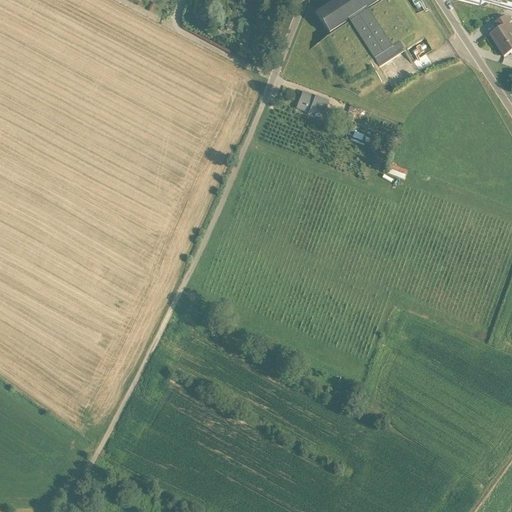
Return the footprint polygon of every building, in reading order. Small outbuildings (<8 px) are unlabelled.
[(341,0),(314,17),(328,38),(347,26),(377,71),(403,55),(398,48),(391,53),(366,14),(387,0),(389,2),(391,0),(341,0)] [(503,62),(511,55),(511,33),(504,21),(493,28),(497,34),(488,40),(503,62)] [(303,97),(297,113),(322,123),(329,106),(316,101),(315,102),(303,97)] [(359,116),(349,112),(347,116),(349,118),(347,125),(344,124),(340,136),(352,141),(353,137),(351,136),(354,128),(352,127),(355,120),(357,120),(359,116)] [(376,175),(381,163),(376,161),(371,173),(376,175)]
